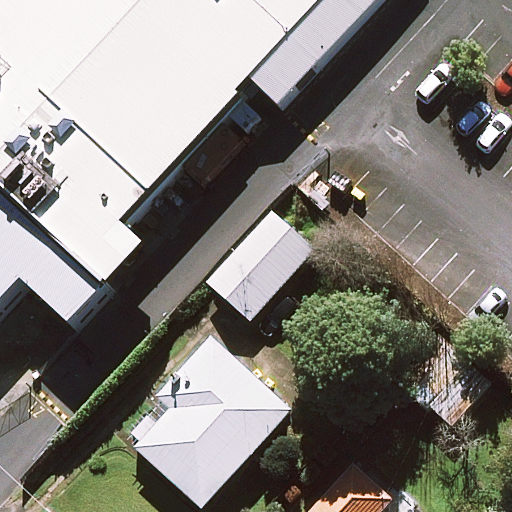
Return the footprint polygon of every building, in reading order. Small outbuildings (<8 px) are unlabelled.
[(0,0),(0,186),(125,302),(163,260),(139,239),(271,98),(294,120),(405,0),(0,0)] [(88,341),(125,302),(0,186),(0,402),(4,399),(0,395),(0,342),(42,298),(88,341)] [(318,261),(276,219),(210,285),(252,327),(318,261)] [(211,511),(296,420),(219,348),(130,444),(203,511),(211,511)] [(496,386),(454,356),(418,405),(461,436),(496,386)] [(407,511),(361,469),(320,511),(407,511)]
